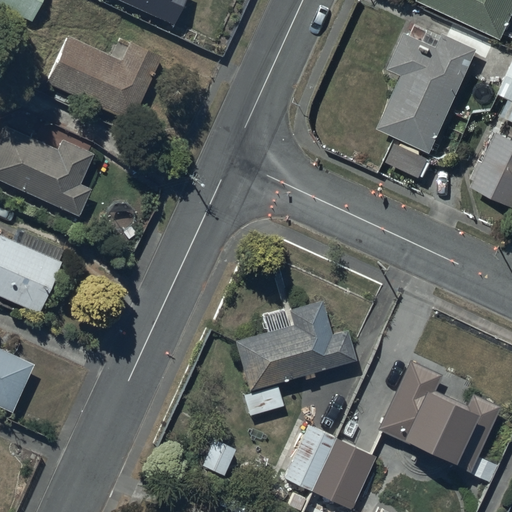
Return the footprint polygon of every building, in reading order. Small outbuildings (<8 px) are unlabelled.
[(0,0),(0,4),(31,17),(38,0),(0,0)] [(128,0),(172,20),(181,0),(128,0)] [(511,0),(432,0),(501,33),(511,8),(511,0)] [(401,68),(377,121),(429,145),(477,43),(444,27),(437,41),(424,35),(427,29),(415,23),(412,29),(405,25),(387,62),(401,68)] [(120,55),(66,31),(45,76),(131,116),(161,51),(129,36),(120,55)] [(511,57),(497,89),(509,94),(501,112),(511,117),(511,57)] [(6,122),(0,135),(0,174),(75,210),(88,184),(76,178),(90,149),(58,134),(54,143),(6,122)] [(474,172),(471,180),(511,199),(511,128),(500,122),(484,155),(479,153),(471,170),(474,172)] [(428,153),(395,138),(386,157),(419,172),(428,153)] [(17,238),(0,230),(0,291),(38,308),(60,257),(57,255),(61,245),(22,227),(17,238)] [(266,326),(233,335),(250,389),(243,391),(249,411),(283,401),(281,398),(290,395),(287,385),(279,388),(276,378),(304,370),(305,374),(314,371),(313,367),(356,354),(347,322),(341,324),(339,315),(329,318),(322,293),(261,311),(266,326)] [(0,400),(12,405),(33,357),(0,343),(0,400)] [(408,355),(376,424),(396,433),(398,428),(450,452),(447,458),(467,467),(466,469),(487,479),(496,461),(474,450),(497,401),(469,388),(463,400),(432,385),(439,370),(408,355)] [(307,421),(283,473),(308,485),(298,508),(307,511),(376,511),(377,510),(353,500),(375,451),(307,421)] [(214,433),(201,459),(222,469),(234,444),(214,433)] [(210,511),(191,502),(185,511),(210,511)]
